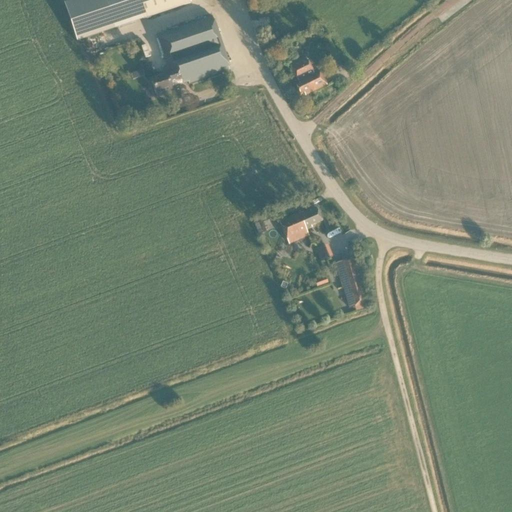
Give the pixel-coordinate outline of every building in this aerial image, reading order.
[(83,0),(65,6),(78,45),(191,7),(188,0),(83,0)] [(212,18),(157,36),(164,57),(170,74),(150,80),(156,97),(173,91),(172,88),(188,83),(189,85),(230,71),(212,18)] [(331,59),(336,70),(342,67),(337,56),(331,59)] [(312,77),(311,76),(314,74),(306,58),(290,66),(300,85),(296,87),(300,95),(304,93),(305,96),(326,86),(319,74),(312,77)] [(279,222),(289,244),(308,236),(306,231),(312,228),(311,227),(322,222),(318,211),(317,211),(316,208),(303,214),(302,212),(279,222)] [(269,215),(253,221),(258,236),(266,233),(263,223),(271,220),(269,215)] [(361,287),(353,260),(335,265),(348,309),(365,304),(360,287),(361,287)]
